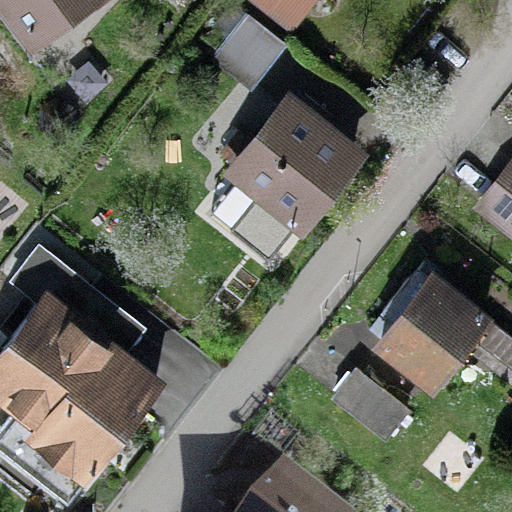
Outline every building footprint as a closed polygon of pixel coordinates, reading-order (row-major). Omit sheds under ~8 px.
[(7,0),(33,33),(77,0),(7,0)] [(254,0),(290,26),(309,0),(254,0)] [(280,37),(233,1),(215,24),(228,34),(216,51),(249,77),(280,37)] [(354,148),(290,97),(236,164),(300,215),(354,148)] [(511,167),(483,206),(511,227),(511,167)] [(93,286),(41,246),(20,272),(44,291),(2,345),(0,343),(0,386),(39,416),(13,450),(66,491),(156,376),(73,312),(93,286)] [(484,314),(430,273),(423,282),(411,273),(385,306),(397,315),(381,335),(435,377),(484,314)] [(407,407),(356,366),(334,394),(385,435),(407,407)] [(328,511),(280,475),(251,511),(328,511)]
